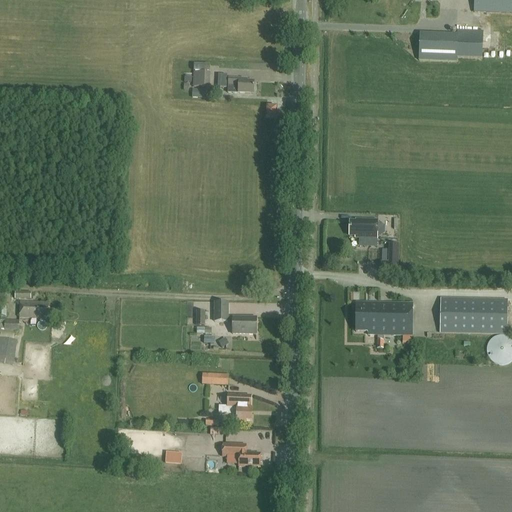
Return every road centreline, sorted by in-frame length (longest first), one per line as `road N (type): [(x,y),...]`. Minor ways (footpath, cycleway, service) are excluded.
road 1 (tertiary): [(292,511),(300,0)]
road 2 (track): [(173,295),(0,286)]
road 3 (track): [(295,286),(173,295)]
